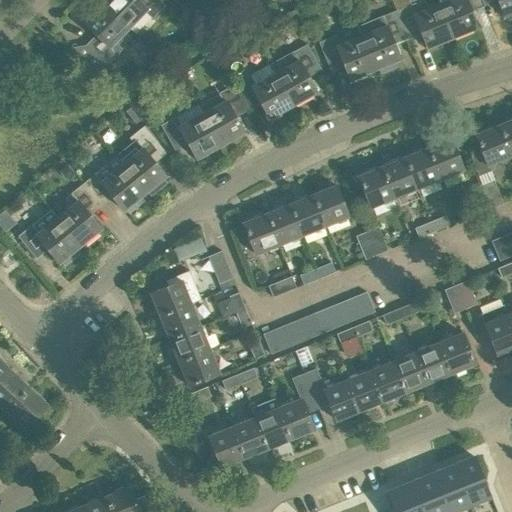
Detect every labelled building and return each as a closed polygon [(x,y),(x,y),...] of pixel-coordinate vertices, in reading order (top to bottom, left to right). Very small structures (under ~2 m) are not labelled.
[(103,0),(100,3),(127,29),(143,12),(150,18),(162,5),(157,0),(103,0)] [(172,0),(182,10),(191,0),(172,0)] [(411,0),(392,0),(396,10),(413,3),(411,0)] [(427,9),(423,0),(421,0),(395,11),(406,37),(419,32),(426,48),(451,38),(438,4),(427,9)] [(451,38),(476,28),(469,11),(483,6),(480,0),(447,0),(438,4),(451,38)] [(511,14),(511,0),(480,0),(483,6),(497,0),(501,11),(500,11),(503,18),(511,14)] [(105,65),(118,52),(121,48),(118,45),(123,40),(119,36),(127,29),(100,3),(82,22),(95,35),(85,46),(105,65)] [(380,73),(396,66),(394,62),(399,60),(392,43),(406,37),(395,11),(357,27),(361,36),(360,36),(374,70),(378,68),(380,73)] [(339,45),(335,35),(318,43),(329,69),(342,63),(349,80),(374,70),(360,36),(339,45)] [(291,106),(315,93),(306,77),(319,70),(306,45),(269,65),(291,106)] [(291,106),(269,65),(233,85),(247,110),(259,103),(268,119),(291,106)] [(218,146),(242,133),(234,118),(247,110),(233,85),(217,94),(217,95),(209,100),(213,107),(201,114),(218,146)] [(133,105),(125,111),(135,123),(143,116),(133,105)] [(218,146),(201,114),(181,125),(176,116),(159,126),(173,151),(186,144),(195,159),(218,146)] [(510,157),(511,156),(511,119),(497,126),(510,157)] [(138,150),(120,165),(143,194),(146,191),(149,195),(164,183),(160,179),(164,176),(153,163),(165,153),(142,126),(128,138),(138,150)] [(469,157),(481,186),(492,182),(486,167),(510,157),(497,126),(473,136),(480,153),(469,157)] [(438,181),(462,171),(449,140),(426,150),(438,181)] [(415,190),(438,181),(426,150),(402,159),(415,190)] [(96,172),(81,184),(100,207),(111,197),(122,211),(125,208),(129,213),(144,200),(140,196),(143,194),(120,165),(113,157),(96,172)] [(392,199),(415,190),(402,159),(380,168),(392,199)] [(60,171),(65,178),(72,172),(67,166),(60,171)] [(369,208),(392,199),(380,168),(356,177),(369,208)] [(490,209),(502,204),(492,182),(481,186),(481,187),(490,209)] [(79,246),(99,229),(88,216),(100,207),(81,184),(67,196),(73,203),(55,218),(79,246)] [(323,228),(347,218),(334,186),(310,196),(323,228)] [(479,214),(490,209),(481,187),(470,191),(479,214)] [(301,237),(323,228),(310,196),(288,205),(301,237)] [(277,246),(301,237),(288,205),(264,215),(277,246)] [(79,246),(55,218),(49,210),(16,237),(35,259),(46,249),(58,263),(60,261),(64,265),(77,254),(74,250),(79,246)] [(254,256),(277,246),(264,215),(241,224),(254,256)] [(432,233),(449,226),(445,216),(428,223),(432,233)] [(418,239),(432,233),(428,223),(414,229),(418,239)] [(375,256),(386,251),(377,228),(366,233),(375,256)] [(364,260),(375,256),(366,233),(355,237),(364,260)] [(500,262),(511,257),(504,237),(491,242),(500,262)] [(220,251),(211,255),(204,258),(216,287),(232,280),(220,251)] [(318,279),(334,273),(330,263),(314,270),(318,279)] [(501,278),(511,273),(511,263),(497,270),(501,278)] [(303,286),(318,279),(314,270),(299,276),(303,286)] [(158,317),(189,304),(199,299),(187,271),(163,281),(165,286),(148,293),(158,317)] [(272,298),(288,292),(296,288),(291,277),(267,286),(272,298)] [(464,309),(476,304),(466,282),(455,286),(464,309)] [(453,314),(464,309),(455,286),(444,291),(453,314)] [(363,318),(374,313),(366,293),(355,298),(363,318)] [(235,313),(244,309),(238,294),(229,297),(235,313)] [(352,322),(363,318),(355,298),(344,302),(352,322)] [(342,326),(352,322),(344,302),(334,306),(342,326)] [(401,319),(417,312),(414,303),(398,310),(401,319)] [(168,340),(199,327),(189,304),(158,317),(168,340)] [(511,348),(511,326),(507,314),(503,304),(480,314),(496,355),(511,348)] [(332,330),(342,326),(334,306),(324,310),(332,330)] [(241,328),(250,325),(244,309),(235,313),(241,328)] [(322,334),(332,330),(324,310),(314,314),(322,334)] [(386,325),(401,319),(398,310),(382,316),(386,325)] [(312,338),(322,334),(314,314),(304,318),(312,338)] [(294,323),(302,342),(312,338),(304,318),(294,323)] [(355,337),(371,331),(368,322),(351,329),(355,337)] [(284,327),(292,346),(302,342),(294,323),(284,327)] [(177,363),(208,350),(199,327),(168,340),(177,363)] [(273,331),(281,351),(291,346),(284,327),(273,331)] [(340,344),(355,337),(351,329),(336,335),(340,344)] [(263,335),(271,355),(281,351),(273,331),(263,335)] [(451,373),(474,364),(461,333),(438,342),(451,373)] [(254,360),(263,356),(257,340),(248,344),(254,360)] [(427,383),(451,373),(438,342),(415,352),(427,383)] [(187,386),(218,374),(208,350),(177,363),(187,386)] [(404,392),(427,383),(415,352),(391,361),(404,392)] [(382,401),(404,392),(391,361),(369,370),(382,401)] [(0,379),(9,370),(0,362),(0,379)] [(324,389),(316,368),(303,373),(317,406),(328,402),(335,420),(359,411),(346,380),(324,389)] [(241,383),(256,377),(253,369),(237,375),(241,383)] [(0,408),(3,412),(26,387),(9,370),(0,379),(0,408)] [(359,411),(382,401),(369,370),(346,380),(359,411)] [(290,439),(313,430),(306,411),(317,406),(303,373),(291,378),(299,398),(277,407),(290,439)] [(226,390),(241,383),(237,375),(222,381),(226,390)] [(23,430),(46,405),(26,387),(3,412),(23,430)] [(194,402),(210,396),(207,388),(191,394),(194,402)] [(290,439),(277,407),(274,399),(251,408),(254,416),(267,448),(290,439)] [(244,457),(267,448),(254,416),(231,426),(244,457)] [(220,467),(244,457),(231,426),(208,435),(220,467)] [(475,456),(452,465),(468,504),(469,503),(490,495),(475,456)] [(452,465),(431,474),(446,511),(458,511),(470,507),(469,503),(468,504),(452,465)] [(446,511),(431,474),(409,483),(420,511),(446,511)] [(420,511),(409,483),(386,492),(393,511),(420,511)] [(149,511),(143,496),(134,499),(129,487),(105,496),(111,511),(149,511)] [(111,511),(105,496),(82,505),(84,511),(111,511)]
